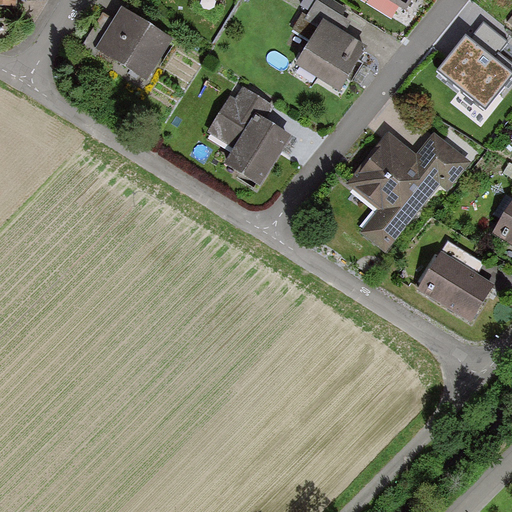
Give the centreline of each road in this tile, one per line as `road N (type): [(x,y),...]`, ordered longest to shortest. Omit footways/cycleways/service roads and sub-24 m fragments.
road 1 (residential): [(265,233),(452,0)]
road 2 (residential): [(265,233),(22,84)]
road 3 (residential): [(481,372),(265,233)]
road 4 (residential): [(344,511),(481,372)]
